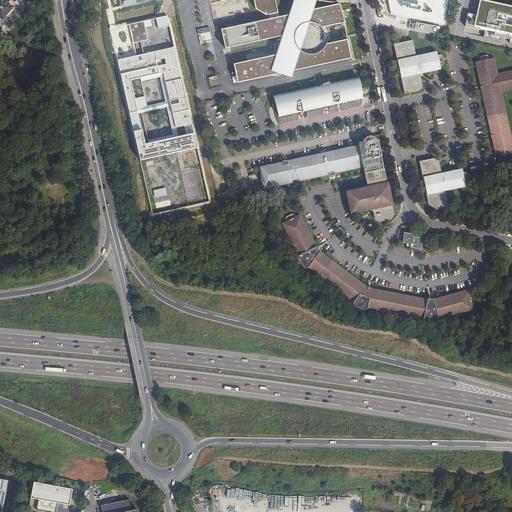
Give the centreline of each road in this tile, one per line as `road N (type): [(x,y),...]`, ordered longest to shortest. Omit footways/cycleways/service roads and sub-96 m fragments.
road 1 (motorway): [(0,360),(214,381),(511,426)]
road 2 (motorway): [(511,405),(215,361),(0,340)]
road 3 (motorway): [(511,392),(187,308),(155,293),(138,273),(111,210)]
road 4 (motorway): [(190,457),(214,440),(511,446)]
road 5 (unclassified): [(364,0),(412,209),(438,227),(511,242)]
road 6 (primary): [(58,0),(110,235)]
road 7 (primary): [(111,210),(73,33)]
road 8 (motorway): [(0,400),(137,459)]
road 9 (motorway): [(110,235),(97,264),(79,277),(0,295)]
road 10 (primary): [(135,334),(111,210)]
